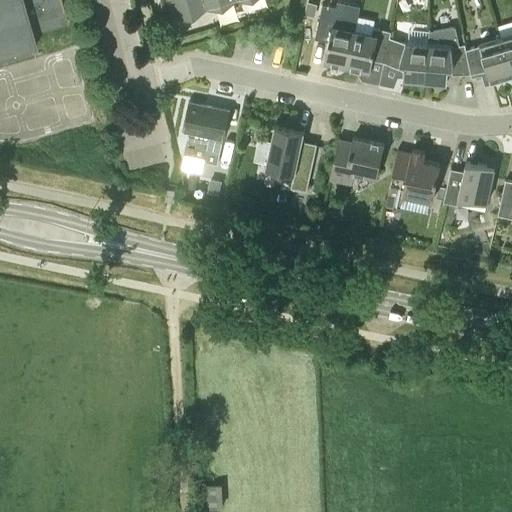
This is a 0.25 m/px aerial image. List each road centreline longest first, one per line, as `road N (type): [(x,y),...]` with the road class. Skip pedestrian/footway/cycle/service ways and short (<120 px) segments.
road 1 (primary): [(511,331),(177,259)]
road 2 (residential): [(191,67),(461,124),(511,122)]
road 3 (track): [(184,511),(170,297),(177,259)]
road 4 (primary): [(125,247),(111,234),(0,207)]
road 5 (primary): [(0,233),(54,247),(125,247)]
